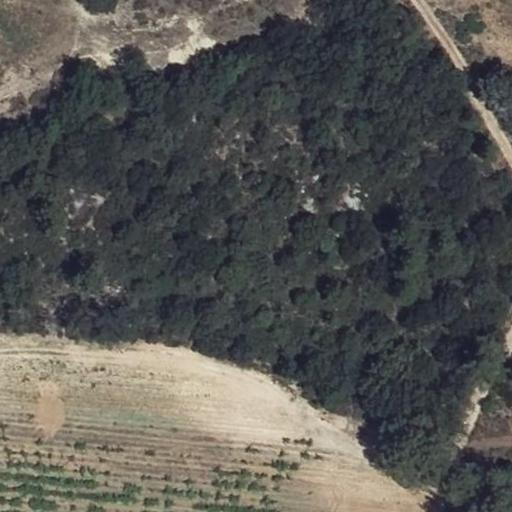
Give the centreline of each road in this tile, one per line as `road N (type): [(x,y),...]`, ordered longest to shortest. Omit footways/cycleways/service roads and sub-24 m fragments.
road 1 (track): [(445,511),(458,460),(511,357)]
road 2 (track): [(426,0),(465,46),(511,134)]
